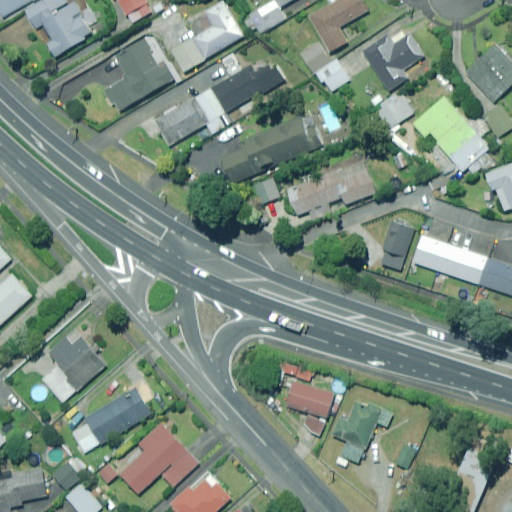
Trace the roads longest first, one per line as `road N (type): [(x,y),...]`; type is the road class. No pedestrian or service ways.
road 1 (trunk): [(188,239),(251,271),(511,360)]
road 2 (trunk): [(0,98),(84,172),(188,239)]
road 3 (trunk): [(511,390),(292,319)]
road 4 (trunk): [(138,312),(60,224),(40,183)]
road 5 (unclassified): [(217,392),(324,511)]
road 6 (trunk): [(155,258),(40,183)]
road 7 (trunk): [(292,319),(231,336),(217,392)]
